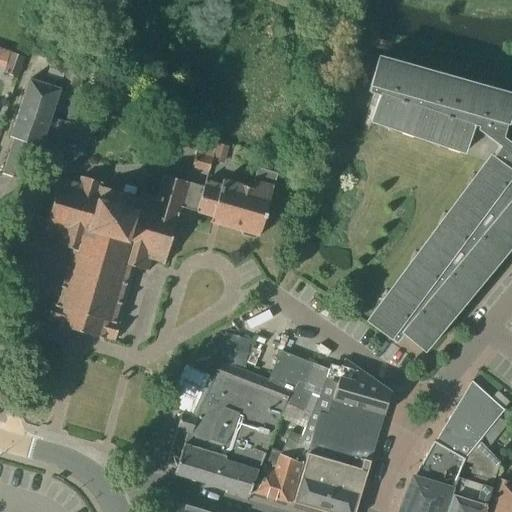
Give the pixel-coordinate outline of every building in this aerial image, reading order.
[(17,79),(24,59),(9,54),(2,74),(17,79)] [(78,89),(84,69),(66,63),(51,58),(47,70),(62,75),(60,83),(78,89)] [(506,125),(511,105),(511,97),(376,59),(369,86),(380,90),(370,121),(463,153),(473,126),(477,128),(475,132),(499,148),(491,158),(490,157),(366,323),(389,340),(396,331),(422,352),(511,243),(511,143),(511,145),(502,138),(505,125),(506,125)] [(49,119),(58,90),(28,81),(19,109),(49,119)] [(40,148),(49,119),(19,109),(10,138),(14,139),(2,175),(20,181),(32,145),(40,148)] [(226,146),(200,139),(191,169),(207,174),(211,160),(221,163),(226,146)] [(273,187),(276,174),(256,169),(252,182),(253,182),(250,190),(241,187),(241,186),(222,181),(221,185),(205,181),(203,188),(160,176),(154,198),(140,193),(138,199),(101,188),(102,184),(79,177),(77,184),(58,179),(44,230),(57,234),(54,246),(72,251),(56,308),(51,307),(47,321),(46,323),(57,326),(102,339),(103,339),(113,342),(119,323),(114,321),(129,267),(147,272),(150,261),(163,265),(178,215),(179,215),(181,209),(196,213),(195,214),(211,219),(210,223),(258,237),(272,187),(273,187)] [(259,352),(251,349),(246,364),(254,366),(259,352)] [(169,456),(166,466),(175,469),(173,475),(246,496),(248,491),(251,492),(250,493),(288,504),(296,480),(299,480),(303,466),(293,460),(302,438),(288,432),(279,454),(268,449),(260,469),(258,468),(279,419),(303,429),(303,428),(305,429),(326,379),(324,379),(327,371),(279,353),(269,378),(267,383),(214,362),(190,416),(180,413),(175,430),(176,431),(168,456),(169,456)] [(333,400),(383,415),(390,393),(343,361),(337,382),(339,383),(333,400)] [(339,383),(337,382),(326,379),(305,429),(293,460),(303,466),(299,480),(292,504),(320,511),(354,511),(366,472),(383,415),(333,400),(339,383)] [(489,400),(470,383),(434,443),(432,442),(412,478),(411,477),(397,511),(442,511),(450,490),(464,460),(463,460),(502,411),(501,411),(508,403),(496,392),(489,400)] [(486,449),(507,425),(498,419),(479,443),(479,442),(465,459),(463,463),(472,465),(466,481),(460,499),(452,497),(447,511),(483,511),(484,507),(485,505),(491,489),(494,479),(499,463),(486,449)] [(511,511),(511,488),(495,483),(485,511),(511,511)] [(202,511),(174,503),(170,511),(202,511)]
